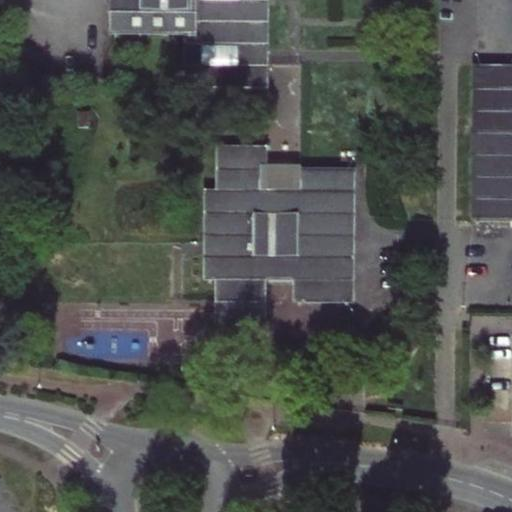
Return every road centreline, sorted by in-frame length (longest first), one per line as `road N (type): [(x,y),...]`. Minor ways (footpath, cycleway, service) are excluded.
road 1 (unknown): [(447,478),(456,0)]
road 2 (tertiary): [(399,468),(318,450),(229,457),(191,450)]
road 3 (tertiary): [(230,511),(291,480),(399,468)]
road 4 (tertiary): [(167,446),(0,407)]
road 5 (tertiary): [(0,420),(75,459),(114,502)]
